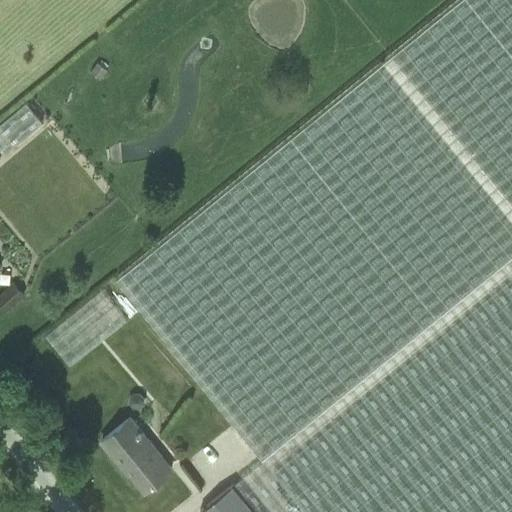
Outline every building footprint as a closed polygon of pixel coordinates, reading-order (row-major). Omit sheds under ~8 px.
[(511,0),(460,0),(117,278),(263,459),(511,256),(511,0)] [(91,72),(100,79),(107,70),(97,63),(91,72)] [(15,143),(39,118),(31,110),(18,123),(16,121),(5,134),(15,143)] [(511,511),(511,256),(263,459),(234,483),(257,511),(511,511)] [(26,296),(16,282),(0,294),(0,303),(6,311),(13,306),(24,297),(26,296)] [(125,464),(146,490),(172,469),(130,417),(102,440),(122,465),(125,464)] [(257,511),(234,483),(200,511),(257,511)]
